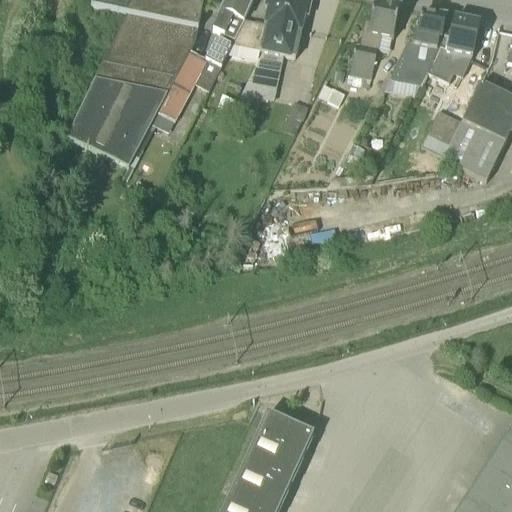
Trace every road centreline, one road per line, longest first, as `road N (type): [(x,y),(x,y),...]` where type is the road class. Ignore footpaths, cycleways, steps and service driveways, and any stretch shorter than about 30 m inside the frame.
road 1 (residential): [(0,441),(326,370),(511,312)]
road 2 (unknown): [(260,230),(511,192)]
road 3 (track): [(511,405),(423,367),(405,348)]
